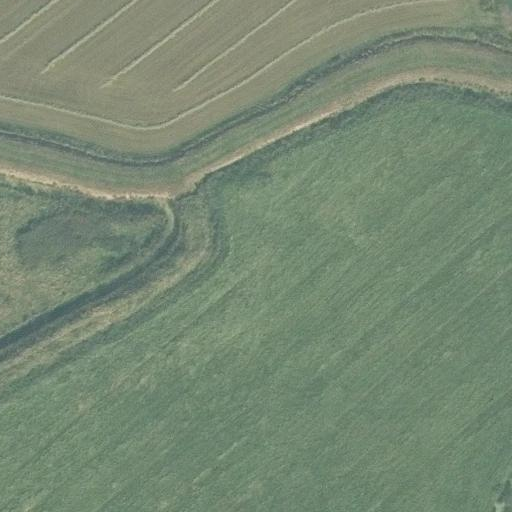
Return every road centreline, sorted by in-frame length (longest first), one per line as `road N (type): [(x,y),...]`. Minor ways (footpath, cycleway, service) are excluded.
road 1 (track): [(511,78),(410,66),(367,77),(187,173),(142,182),(0,152)]
road 2 (track): [(0,356),(190,252),(196,229),(187,173)]
